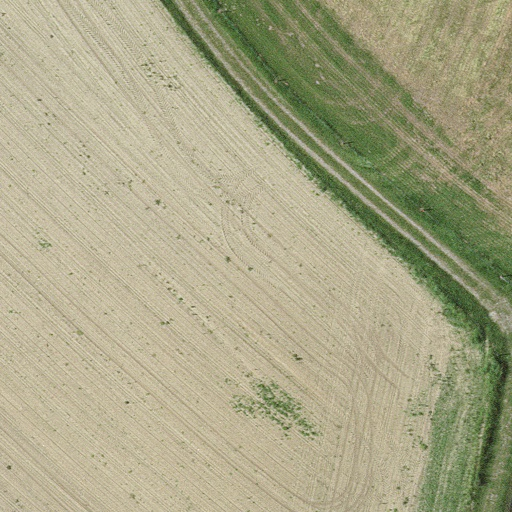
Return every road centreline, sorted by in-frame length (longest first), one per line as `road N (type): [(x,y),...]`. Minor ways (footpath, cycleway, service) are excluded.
road 1 (track): [(511,339),(181,0)]
road 2 (track): [(511,370),(484,511)]
